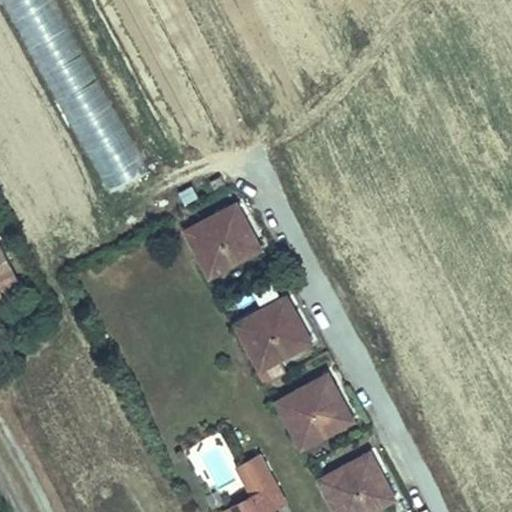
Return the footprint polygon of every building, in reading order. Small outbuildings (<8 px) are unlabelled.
[(2,0),(108,197),(149,175),(54,0),(2,0)] [(267,249),(240,200),(184,230),(211,279),(267,249)] [(0,281),(10,302),(12,302),(1,280),(21,270),(6,240),(0,242),(0,281)] [(1,280),(12,302),(32,292),(21,270),(1,280)] [(0,307),(10,302),(0,281),(0,307)] [(317,344),(290,292),(233,322),(265,384),(289,372),(283,362),(317,344)] [(358,421),(330,371),(275,400),(302,451),(358,421)] [(378,511),(401,500),(373,448),(317,478),(335,511),(378,511)] [(251,495),(249,497),(256,511),(278,511),(278,509),(289,503),(263,453),(236,467),(251,495)] [(256,511),(249,497),(226,508),(227,511),(256,511)]
